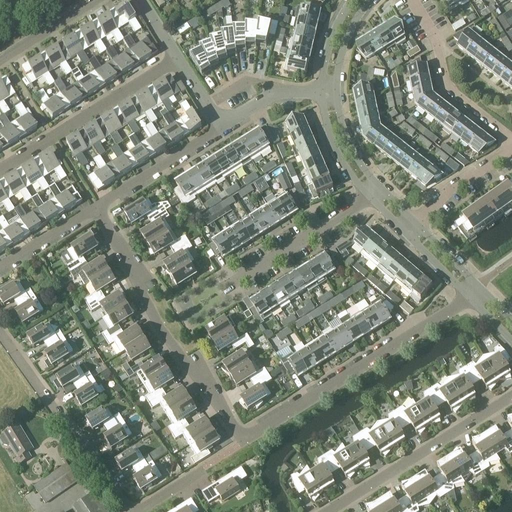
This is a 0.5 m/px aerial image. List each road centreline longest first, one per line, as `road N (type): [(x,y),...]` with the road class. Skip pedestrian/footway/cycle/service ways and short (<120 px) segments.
road 1 (residential): [(244,442),(97,207)]
road 2 (residential): [(244,442),(465,295)]
road 3 (residential): [(126,511),(0,324)]
road 4 (residential): [(333,511),(511,398)]
road 5 (residential): [(511,137),(447,88),(437,40),(411,0)]
road 6 (residential): [(236,281),(368,195)]
road 7 (residential): [(52,139),(178,58)]
road 8 (residential): [(97,207),(223,127)]
road 9 (unclassified): [(368,195),(465,295)]
road 10 (unclassified): [(415,222),(456,183),(511,150)]
